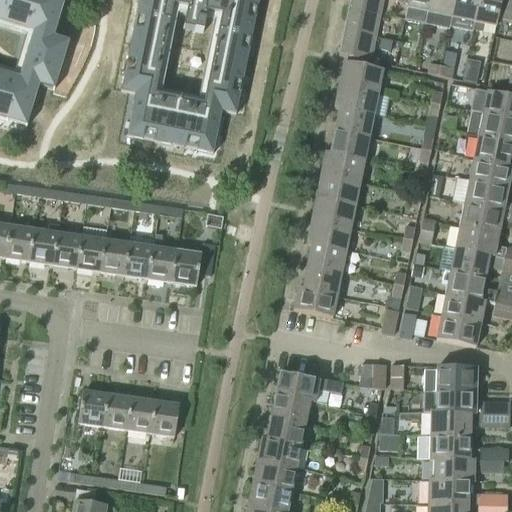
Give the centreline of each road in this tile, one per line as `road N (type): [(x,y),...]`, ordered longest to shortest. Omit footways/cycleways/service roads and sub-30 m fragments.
road 1 (residential): [(511,365),(416,353),(366,358),(274,341)]
road 2 (residential): [(60,328),(33,511)]
road 3 (residential): [(198,350),(60,328)]
